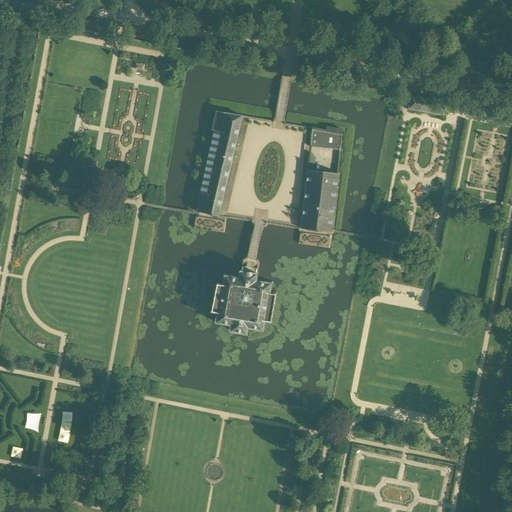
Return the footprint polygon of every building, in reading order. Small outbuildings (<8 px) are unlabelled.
[(401,93),(400,98),(410,100),(408,109),(443,116),(446,102),(401,93)] [(197,212),(218,216),(242,115),(217,111),(212,130),(221,132),(207,195),(200,193),(197,212)] [(312,129),(310,146),(341,150),(342,134),(313,129),(341,134),(342,128),(327,126),(326,129),(312,127),(312,129)] [(332,232),(338,174),(307,170),(301,228),(332,232)] [(256,280),(257,273),(249,272),(240,270),(239,277),(225,275),(223,284),(216,283),(211,311),(217,312),(215,322),(231,325),(230,331),(247,334),(248,328),(263,330),(265,321),(271,322),(276,293),(270,292),(272,283),(256,280)] [(70,409),(60,411),(63,421),(72,418),(70,409)] [(24,427),(37,429),(39,413),(27,410),(24,427)] [(70,434),(73,423),(62,420),(57,441),(65,443),(68,433),(70,434)] [(21,458),(22,449),(12,448),(11,457),(21,458)]
